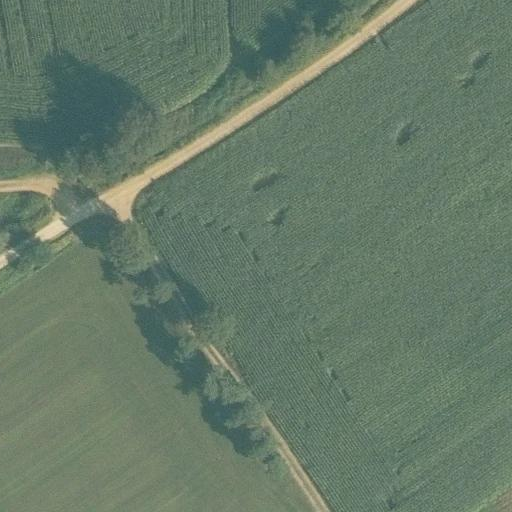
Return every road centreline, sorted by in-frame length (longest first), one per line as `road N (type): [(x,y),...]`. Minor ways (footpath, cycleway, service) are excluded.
road 1 (track): [(107,198),(321,511)]
road 2 (track): [(107,198),(240,120),(409,0)]
